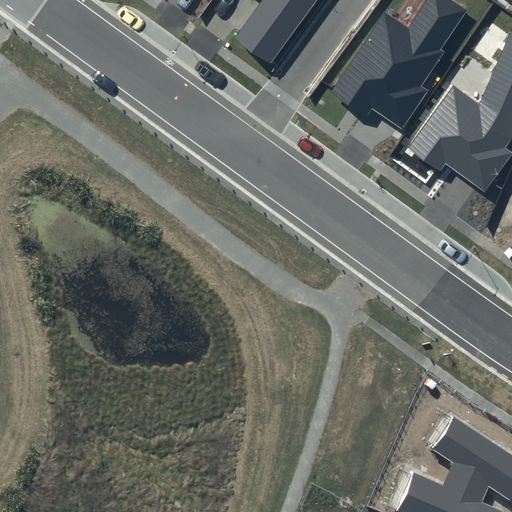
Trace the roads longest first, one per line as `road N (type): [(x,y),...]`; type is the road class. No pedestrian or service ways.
road 1 (residential): [(511,343),(241,148)]
road 2 (residential): [(241,148),(40,0)]
road 3 (residential): [(241,148),(353,0)]
